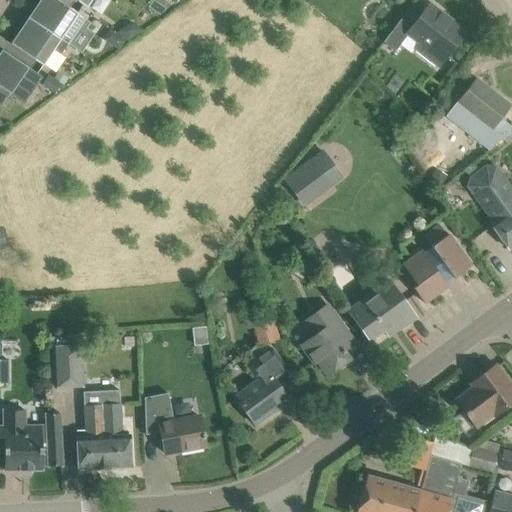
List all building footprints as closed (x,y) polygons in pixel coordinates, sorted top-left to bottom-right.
[(68,45),(69,45),(87,19),(58,0),(41,0),(29,18),(29,17),(28,18),(29,19),(37,24),(68,45)] [(383,43),(395,52),(408,35),(442,61),(465,31),(448,18),(447,19),(441,14),(442,14),(430,4),(423,13),(413,5),(414,4),(413,4),(383,43)] [(61,55),(68,45),(37,24),(29,19),(12,43),(11,43),(11,44),(44,66),(44,65),(43,64),(53,49),(61,55)] [(42,76),(2,49),(0,52),(0,86),(24,103),(42,76)] [(457,102),(493,130),(482,143),(490,150),(511,131),(511,126),(501,118),(511,106),(476,79),(457,102)] [(283,179),(304,206),(343,177),(321,151),(283,179)] [(458,191),(470,207),(478,201),(493,221),(490,223),(509,250),(511,247),(511,188),(504,178),(487,190),(478,177),(458,191)] [(471,265),(459,249),(449,234),(447,236),(439,225),(423,236),(431,247),(423,252),(422,250),(402,265),(417,285),(413,288),(425,303),(448,286),(445,283),(453,277),(454,278),(471,265)] [(416,317),(395,289),(389,281),(370,294),(372,298),(350,314),(370,340),(393,324),(398,330),(416,317)] [(355,343),(345,329),(327,305),(304,322),(315,336),(302,346),(315,363),(318,361),(328,375),(349,359),(344,353),(345,352),(344,351),(355,343)] [(253,327),(259,346),(283,339),(277,320),(265,324),(262,312),(244,318),(248,329),(253,327)] [(206,327),(193,329),(195,345),(207,343),(206,327)] [(0,343),(0,383),(9,383),(8,358),(2,358),(1,344),(0,343)] [(53,347),(55,387),(83,386),(81,346),(53,347)] [(289,373),(278,356),(273,350),(249,367),(259,380),(236,397),(256,424),(260,421),(259,418),(273,407),(275,410),(289,400),(276,382),(289,373)] [(470,383),(473,387),(456,400),(476,427),(493,414),(495,416),(511,403),(511,387),(495,365),(470,383)] [(168,391),(144,395),(145,412),(146,435),(161,432),(165,454),(166,453),(166,451),(174,450),(174,452),(205,446),(204,438),(205,438),(204,434),(202,426),(200,416),(174,421),(171,407),(168,391)] [(78,469),(131,466),(130,434),(122,435),(120,404),(119,392),(83,394),(84,406),(86,437),(77,437),(78,469)] [(63,466),(61,414),(45,414),(46,426),(25,426),(25,410),(4,410),(4,426),(0,426),(0,447),(4,448),(5,470),(43,470),(43,467),(63,466)] [(401,450),(429,458),(433,442),(406,435),(401,450)] [(467,468),(491,474),(497,453),(472,446),(467,468)] [(498,468),(511,471),(511,451),(504,449),(498,468)] [(461,464),(430,455),(420,491),(368,476),(357,511),(486,511),(489,502),(464,495),(468,481),(457,478),(461,464)] [(490,511),(511,511),(511,494),(496,491),(490,511)]
